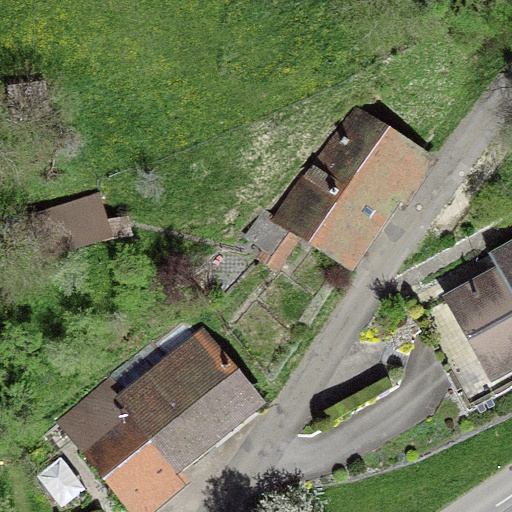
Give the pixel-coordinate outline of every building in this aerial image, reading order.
[(46,78),(9,82),(12,112),(49,108),(46,78)] [(287,228),(348,268),(352,261),(347,257),(417,151),(355,110),(280,221),(264,210),(246,235),(270,253),(287,228)] [(53,230),(57,245),(106,232),(95,196),(37,214),(43,233),(53,230)] [(511,243),(408,299),(468,408),(511,384),(511,243)] [(74,441),(125,504),(255,398),(207,338),(178,361),(173,356),(125,393),(110,375),(62,419),(78,438),(74,441)]
